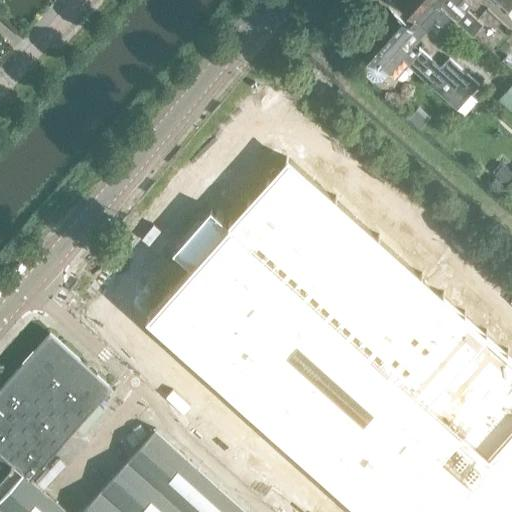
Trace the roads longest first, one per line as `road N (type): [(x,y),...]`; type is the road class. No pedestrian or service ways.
road 1 (tertiary): [(0,318),(279,0)]
road 2 (residential): [(0,95),(85,0)]
